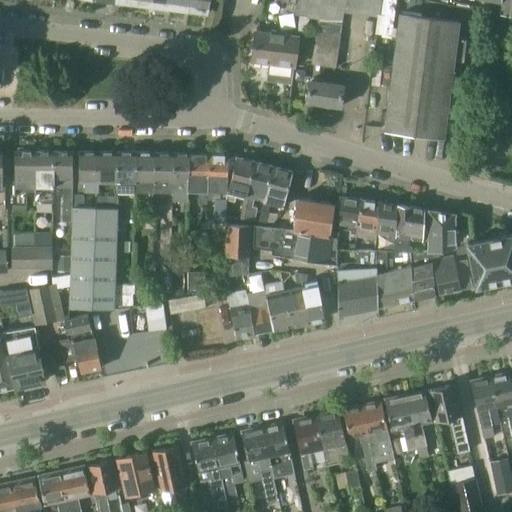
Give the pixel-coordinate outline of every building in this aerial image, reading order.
[(171,0),(171,7),(189,9),(191,0),(171,0)] [(191,0),(189,9),(207,11),(209,0),(191,0)] [(295,0),(294,4),(293,13),(293,14),(307,16),(307,17),(317,19),(316,31),(340,35),(343,13),(379,18),(381,0),(295,0)] [(511,0),(500,0),(501,3),(499,14),(511,16),(511,0)] [(384,130),(443,139),(459,22),(399,14),(384,130)] [(494,24),(493,36),(505,38),(506,25),(494,24)] [(256,30),(252,60),(269,62),(267,78),(291,82),(293,66),(294,66),(298,36),(256,30)] [(340,35),(316,31),(311,64),(335,68),(340,35)] [(305,102),(340,107),(344,85),(309,80),(305,102)] [(504,173),(508,141),(494,139),(490,171),(504,173)] [(14,186),(13,186),(13,204),(25,204),(25,194),(35,194),(35,152),(17,151),(15,151),(14,186)] [(38,152),(35,152),(35,194),(35,202),(38,202),(52,202),(53,187),(54,152),(38,152)] [(54,152),(53,187),(56,187),(63,187),(62,219),(72,220),(72,194),(72,187),(72,152),(56,152),(54,152)] [(79,152),(78,190),(98,190),(98,153),(79,152)] [(98,153),(98,190),(117,190),(117,153),(98,153)] [(117,153),(117,190),(135,190),(136,153),(117,153)] [(155,153),(136,153),(135,190),(154,190),(155,153)] [(174,154),(155,153),(154,190),(172,190),(173,190),(173,188),(174,185),(174,154)] [(172,190),(171,198),(186,199),(187,190),(188,190),(188,154),(174,154),(174,185),(173,188),(173,190),(172,190)] [(188,154),(188,190),(198,190),(198,203),(206,204),(206,200),(206,199),(206,190),(208,190),(209,154),(188,154)] [(208,190),(206,190),(206,199),(208,199),(214,199),(225,199),(225,190),(227,190),(228,158),(228,154),(209,154),(208,190)] [(237,156),(227,191),(226,198),(234,201),(236,194),(243,196),(246,196),(255,161),(237,156)] [(237,156),(228,158),(227,190),(228,190),(237,156)] [(243,196),(238,218),(254,220),(256,207),(251,206),(253,198),(263,201),(273,166),(255,161),(246,196),(243,196)] [(260,210),(257,222),(266,224),(269,212),(268,211),(270,203),(282,206),(283,206),(292,171),(273,166),(263,201),(261,210),(260,210)] [(72,220),(70,306),(110,307),(112,325),(147,321),(148,330),(166,328),(163,301),(162,301),(151,303),(145,303),(145,304),(132,306),(114,308),(114,291),(117,209),(117,195),(105,195),(105,208),(83,207),(83,194),(72,194),(72,220)] [(337,227),(338,227),(342,228),(349,229),(357,230),(359,208),(360,198),(341,195),(337,227)] [(333,237),(333,232),(330,231),(334,204),(298,198),(293,228),(254,224),(253,247),(272,250),(271,254),(336,264),(337,237),(333,237)] [(357,230),(362,231),(362,237),(375,239),(375,234),(379,201),(360,198),(359,208),(357,230)] [(214,200),(214,220),(226,220),(226,199),(225,199),(214,199),(214,200)] [(397,204),(379,201),(375,234),(384,235),(382,250),(386,250),(393,251),(397,204)] [(425,209),(425,208),(397,204),(393,251),(410,251),(411,251),(411,247),(408,247),(409,239),(422,241),(425,209)] [(432,251),(442,249),(455,247),(455,244),(467,242),(468,241),(468,227),(459,227),(454,227),(454,212),(429,208),(428,210),(427,241),(427,251),(432,251)] [(226,223),(225,255),(224,277),(250,273),(251,256),(249,256),(251,224),(226,223)] [(511,232),(468,241),(467,242),(475,286),(511,278),(511,232)] [(35,268),(51,268),(51,245),(35,245),(35,247),(35,268)] [(11,247),(11,268),(35,268),(35,247),(33,247),(14,247),(11,247)] [(337,269),(338,315),(378,307),(375,250),(355,249),(355,263),(356,268),(337,269)] [(439,294),(472,286),(466,260),(454,262),(453,255),(443,257),(439,258),(438,255),(443,254),(442,249),(432,251),(433,261),(439,294)] [(378,307),(414,299),(410,265),(387,270),(386,250),(382,250),(375,250),(378,307)] [(414,299),(434,295),(433,278),(433,261),(432,251),(427,251),(411,252),(411,251),(410,251),(410,265),(414,299)] [(183,295),(183,261),(170,261),(170,295),(183,295)] [(203,271),(187,271),(187,290),(204,289),(203,271)] [(250,273),(224,277),(235,337),(271,329),(259,271),(250,273)] [(134,275),(134,293),(151,294),(151,284),(151,275),(134,275)] [(263,285),(262,285),(271,329),(289,326),(282,290),(284,290),(282,281),(280,282),(263,285)] [(57,283),(26,289),(31,314),(34,325),(65,319),(57,283)] [(306,285),(299,287),(306,322),(324,318),(317,283),(306,285)] [(151,294),(151,303),(162,301),(162,284),(151,284),(151,294)] [(284,290),(282,290),(289,326),(306,322),(299,287),(296,287),(284,290)] [(0,305),(13,303),(16,317),(31,314),(26,289),(26,288),(0,291),(0,305)] [(132,306),(132,291),(114,291),(114,308),(132,306)] [(168,301),(170,314),(205,307),(202,294),(168,301)] [(58,340),(63,362),(78,358),(81,371),(101,367),(90,314),(64,320),(68,338),(58,340)] [(4,332),(8,352),(15,386),(27,384),(29,385),(32,386),(38,385),(40,381),(44,380),(40,364),(36,347),(38,347),(34,326),(12,331),(4,332)] [(4,332),(0,332),(0,389),(15,387),(15,386),(8,352),(4,332)] [(508,418),(511,417),(511,384),(509,372),(490,376),(493,389),(496,405),(505,403),(508,418)] [(471,381),(476,410),(477,410),(481,429),(484,438),(494,436),(487,407),(496,405),(493,389),(490,376),(471,381)] [(453,384),(427,390),(434,422),(450,419),(458,453),(469,450),(467,438),(462,416),(459,403),(457,403),(453,384)] [(417,447),(426,445),(421,422),(432,419),(425,392),(427,392),(426,390),(405,395),(417,447)] [(385,401),(391,428),(401,426),(407,450),(416,447),(417,447),(405,395),(384,400),(384,401),(385,401)] [(376,463),(394,459),(387,429),(381,400),(362,405),(376,469),(377,469),(376,463)] [(359,435),(366,471),(376,469),(362,405),(342,409),(349,437),(359,435)] [(316,415),(323,449),(326,465),(349,459),(338,410),(316,415)] [(316,415),(293,420),(304,469),(306,469),(312,468),(314,467),(310,452),(323,449),(316,415)] [(283,421),(262,426),(273,477),(294,473),(290,451),(283,421)] [(241,430),(248,460),(258,458),(267,501),(277,499),(272,477),(273,477),(262,426),(241,430)] [(240,462),(233,433),(212,437),(224,488),(223,488),(227,505),(238,503),(233,483),(243,481),(239,462),(240,462)] [(212,437),(191,442),(200,481),(210,479),(212,490),(223,488),(224,488),(212,437)] [(174,489),(177,504),(188,501),(185,486),(182,473),(176,445),(152,451),(159,479),(161,491),(174,489)] [(428,457),(426,445),(417,447),(416,447),(419,459),(428,457)] [(122,484),(125,496),(155,489),(152,477),(146,452),(117,459),(122,484)] [(98,511),(108,511),(104,491),(118,488),(111,460),(88,466),(94,493),(98,511)] [(473,465),(447,470),(455,511),(478,511),(482,511),(473,465)] [(70,511),(80,511),(77,497),(90,494),(84,466),(61,471),(70,511)] [(344,472),(349,493),(361,490),(356,469),(344,472)] [(58,511),(70,511),(61,471),(38,476),(44,504),(57,501),(58,511)] [(34,477),(11,482),(17,511),(40,511),(39,505),(40,505),(34,477)] [(500,493),(511,491),(511,481),(499,484),(500,493)] [(0,511),(17,511),(11,482),(0,484),(0,511)] [(190,511),(188,501),(177,504),(178,511),(190,511)]
